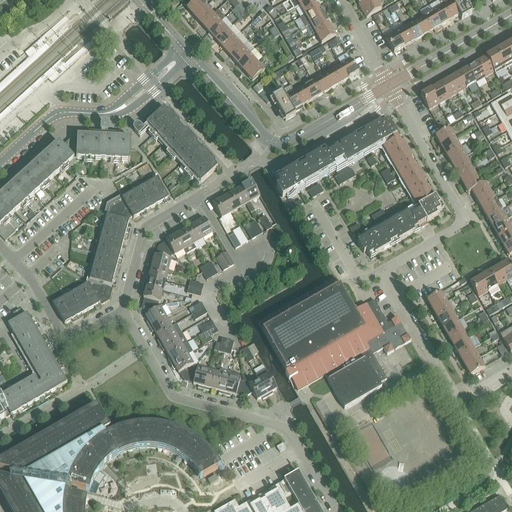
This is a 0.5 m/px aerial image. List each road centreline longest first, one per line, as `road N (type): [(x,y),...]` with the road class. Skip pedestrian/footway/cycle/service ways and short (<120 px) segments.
road 1 (residential): [(145,350),(172,395),(287,429),(335,511)]
road 2 (tertiary): [(186,52),(277,144),(389,86)]
road 3 (residential): [(389,86),(462,219),(381,271)]
road 4 (tertiary): [(0,162),(56,114),(115,111),(186,52)]
road 5 (residential): [(396,296),(460,401),(511,374)]
road 6 (residential): [(122,311),(69,339),(0,246)]
road 7 (residential): [(122,311),(146,226),(199,196)]
road 8 (tertiary): [(389,86),(511,14)]
